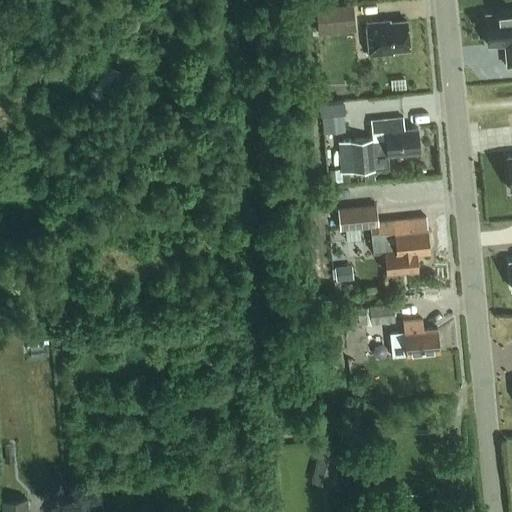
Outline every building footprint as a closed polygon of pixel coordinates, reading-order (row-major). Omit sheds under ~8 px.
[(356,29),(353,2),(328,5),(331,31),(356,29)] [(511,10),(485,13),(488,45),(505,44),(507,65),(511,64),(511,10)] [(393,49),(408,47),(406,19),(390,21),(390,17),(366,20),(369,54),(393,52),(393,49)] [(94,89),(111,97),(128,65),(110,57),(94,89)] [(323,133),(344,131),(343,112),(322,114),(323,133)] [(419,151),(416,125),(400,127),(399,118),(385,120),(385,124),(373,126),(374,137),(339,141),(341,168),(342,171),(389,166),(388,155),(419,151)] [(341,168),(328,170),(329,182),(342,181),(341,171),(342,171),(341,168)] [(349,171),(341,171),(342,181),(350,180),(349,171)] [(374,202),(336,206),(338,226),(376,223),(376,219),(374,202)] [(376,229),(369,229),(371,250),(382,249),(384,270),(416,267),(414,251),(428,250),(424,215),(391,218),(376,219),(376,223),(376,229)] [(335,265),(336,278),(352,277),(351,264),(335,265)] [(358,324),(394,321),(392,304),(356,307),(358,324)] [(354,316),(345,317),(346,326),(355,326),(354,316)] [(403,329),(389,330),(391,355),(437,350),(435,326),(419,327),(418,317),(402,319),(403,329)] [(318,451),(311,480),(329,485),(337,456),(318,451)] [(2,511),(27,511),(26,498),(1,500),(2,511)]
